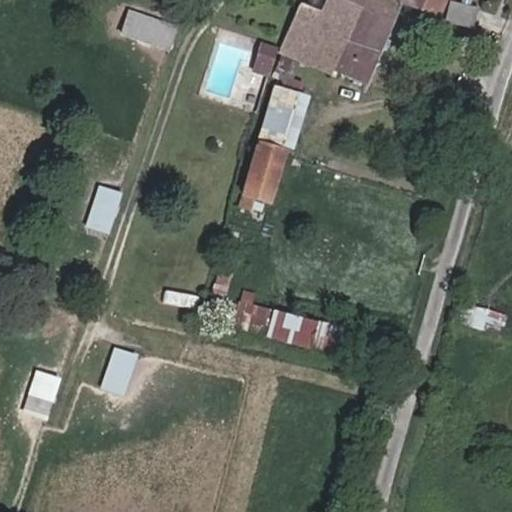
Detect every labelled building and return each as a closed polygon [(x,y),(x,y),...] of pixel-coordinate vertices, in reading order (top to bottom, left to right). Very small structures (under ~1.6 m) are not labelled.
[(299,1),(280,40),(277,46),(284,50),(272,78),(280,82),(283,76),(297,81),(305,62),(335,74),(337,70),(367,83),(401,4),(398,3),(389,0),(365,0),(356,21),(317,8),(299,1)] [(399,0),(320,0),(317,8),(356,21),(365,0),(389,0),(398,3),(399,0)] [(441,0),(399,0),(398,3),(401,4),(434,18),(441,0)] [(447,23),(473,33),(480,15),(454,4),(447,23)] [(182,28),(131,9),(122,36),(173,53),(182,28)] [(265,34),(258,54),(270,61),(277,46),(280,40),(265,34)] [(275,87),(247,201),(261,205),(267,207),(281,151),(285,151),(300,93),(275,87)] [(125,195),(102,187),(87,229),(112,237),(125,195)] [(258,216),(261,205),(247,201),(244,213),(258,216)] [(241,254),(229,251),(220,286),(232,290),(241,254)] [(313,344),(319,322),(275,310),(270,333),(313,344)] [(140,355),(117,347),(105,388),(129,396),(140,355)] [(62,381),(39,373),(26,416),(48,423),(62,381)]
